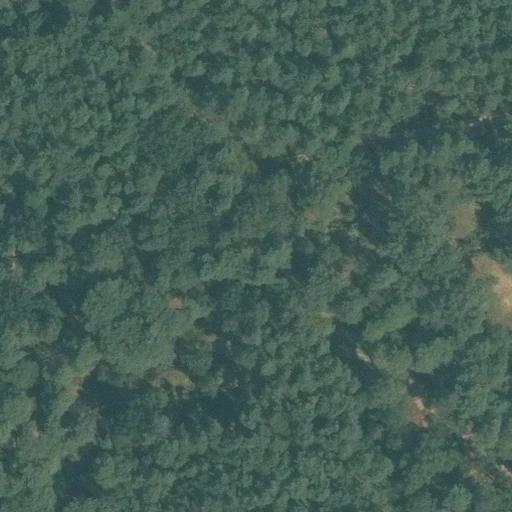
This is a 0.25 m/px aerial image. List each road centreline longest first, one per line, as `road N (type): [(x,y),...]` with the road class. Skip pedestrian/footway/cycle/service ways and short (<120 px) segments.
road 1 (unknown): [(483,511),(383,464),(311,360),(132,392),(86,407),(0,456)]
road 2 (track): [(511,115),(351,111),(232,138),(190,97),(120,0)]
road 3 (unknown): [(384,0),(288,147),(280,179),(283,245),(311,360)]
